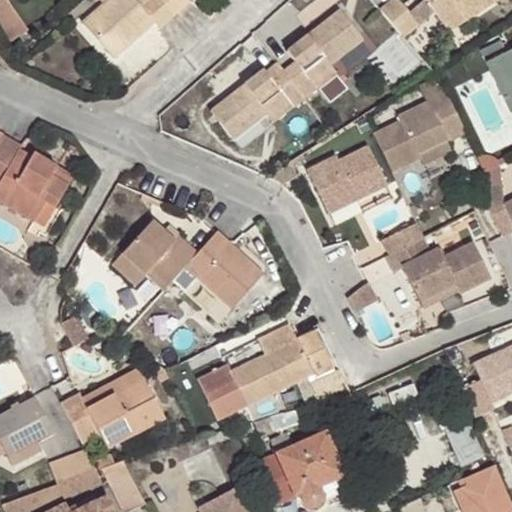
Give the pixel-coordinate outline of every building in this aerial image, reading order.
[(0,0),(0,32),(9,44),(24,32),(0,0)] [(157,34),(172,20),(154,0),(148,0),(135,10),(129,3),(126,0),(108,0),(76,27),(108,63),(150,26),(157,34)] [(148,0),(132,0),(129,3),(135,10),(148,0)] [(154,0),(172,20),(188,7),(182,0),(154,0)] [(398,0),(390,0),(380,9),(401,35),(416,21),(398,0)] [(494,5),(491,0),(421,0),(421,1),(444,37),(494,5)] [(290,68),(279,77),(300,102),(313,92),(326,107),(345,92),(327,70),(359,45),(336,15),(281,56),(290,68)] [(511,105),(511,53),(507,55),(502,43),(482,52),(507,107),(511,105)] [(279,77),(272,68),(259,78),(256,76),(207,113),(230,142),(263,117),(282,102),(290,110),(300,102),(279,77)] [(400,119),(372,133),(391,172),(422,155),(419,150),(445,137),(447,139),(464,131),(444,90),(397,115),(400,119)] [(270,126),(290,110),(282,102),(263,117),(270,126)] [(21,144),(3,135),(0,140),(0,200),(37,220),(47,198),(57,204),(72,176),(51,165),(53,161),(33,150),(30,155),(19,149),(21,144)] [(419,150),(422,155),(447,142),(447,139),(445,137),(419,150)] [(350,191),(354,200),(385,184),(365,145),(337,161),(334,155),(303,170),(322,205),(350,191)] [(499,166),(503,165),(499,158),(480,158),(486,172),(499,166)] [(502,184),(499,166),(486,172),(485,173),(487,186),(502,184)] [(506,198),(502,184),(487,186),(491,207),(498,202),(506,198)] [(327,214),(354,200),(350,191),(322,205),(327,214)] [(511,203),(508,206),(506,198),(498,202),(491,208),(505,237),(511,234),(511,203)] [(151,272),(168,288),(179,275),(184,270),(197,256),(168,229),(162,235),(150,223),(113,263),(138,285),(151,272)] [(381,240),(389,254),(402,248),(424,237),(416,223),(381,240)] [(231,247),(216,234),(201,251),(197,256),(184,270),(233,312),(264,277),(245,260),(241,265),(226,252),(231,247)] [(389,254),(385,256),(393,273),(404,268),(419,301),(454,284),(457,292),(459,295),(491,279),(474,244),(443,259),(438,249),(430,252),(424,237),(402,248),(389,254)] [(454,284),(419,301),(423,308),(457,292),(454,284)] [(76,314),(60,322),(73,347),(89,339),(76,314)] [(328,369),(311,335),(296,343),(289,327),(257,343),(264,359),(230,374),(247,410),(328,369)] [(511,397),(511,349),(476,367),(494,407),(511,397)] [(18,360),(0,367),(0,395),(28,384),(18,360)] [(123,376),(79,403),(86,414),(131,390),(123,376)] [(76,398),(59,408),(81,448),(99,438),(108,452),(152,426),(131,390),(86,414),(79,403),(76,398)] [(0,447),(9,462),(37,446),(54,437),(34,403),(0,421),(0,447)] [(348,476),(328,432),(278,455),(298,500),(302,498),(303,499),(304,501),(305,501),(307,502),(309,503),(312,503),(314,503),(316,502),(317,501),(319,500),(320,498),(320,497),(320,495),(320,493),(320,491),(318,490),(348,476)] [(43,455),(37,446),(9,462),(15,472),(43,455)] [(56,487),(95,474),(85,454),(49,466),(56,487)] [(3,506),(6,511),(29,511),(59,502),(112,483),(126,511),(128,511),(146,503),(126,464),(117,467),(95,474),(56,487),(41,493),(24,499),(3,506)] [(511,511),(511,497),(497,464),(460,479),(464,485),(455,490),(464,511),(511,511)] [(248,511),(237,491),(199,510),(199,511),(248,511)] [(114,511),(108,497),(76,511),(68,511),(66,506),(54,511),(114,511)] [(423,511),(417,499),(396,508),(397,511),(423,511)]
